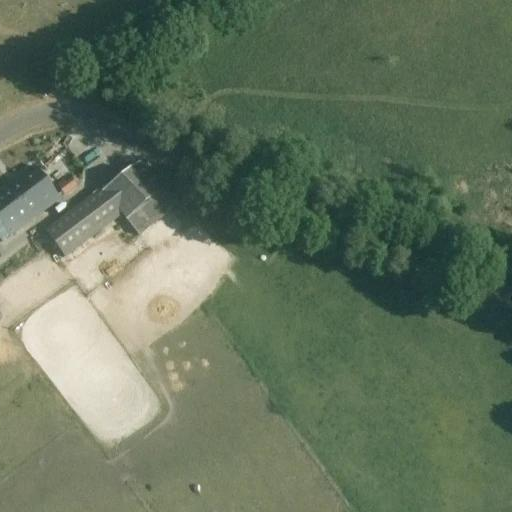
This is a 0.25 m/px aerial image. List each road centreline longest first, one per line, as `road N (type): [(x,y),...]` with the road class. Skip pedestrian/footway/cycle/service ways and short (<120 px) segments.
road 1 (unclassified): [(0,132),(43,112),(83,115),(511,294)]
road 2 (track): [(97,71),(201,0)]
